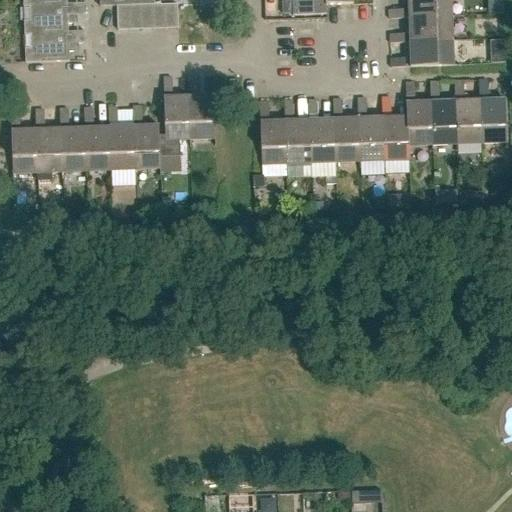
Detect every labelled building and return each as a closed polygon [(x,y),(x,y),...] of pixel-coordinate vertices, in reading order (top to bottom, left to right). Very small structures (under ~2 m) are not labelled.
[(30,7),(66,6),(65,0),(23,0),(24,8),(30,8),(30,7)] [(353,5),(353,0),(291,0),(293,17),(327,15),(326,6),(353,5)] [(407,0),(408,19),(452,17),(451,0),(407,0)] [(30,35),(67,34),(66,25),(72,25),(72,20),(77,20),(77,16),(84,16),(84,5),(66,6),(30,7),(30,8),(30,23),(24,23),(25,36),(30,36),(30,35)] [(153,31),(165,30),(164,6),(152,7),(153,31)] [(164,6),(165,30),(178,30),(177,6),(164,6)] [(117,32),(129,31),(128,7),(116,8),(117,32)] [(129,31),(141,31),(140,7),(128,7),(129,31)] [(141,31),(153,31),(152,7),(140,7),(141,31)] [(388,20),(403,20),(403,10),(388,11),(388,20)] [(409,43),(453,42),(452,17),(408,19),(409,43)] [(30,35),(30,36),(31,50),(25,51),(25,64),(69,62),(69,53),(73,53),(73,48),(78,48),(78,44),(85,44),(85,33),(67,34),(30,35)] [(389,44),(404,44),(404,35),(389,35),(389,44)] [(503,41),(490,41),(490,51),(503,50),(503,41)] [(453,42),(409,43),(410,68),(454,67),(454,66),(453,42)] [(390,69),(405,68),(404,60),(390,60),(390,69)] [(187,93),(196,93),(195,78),(187,78),(187,93)] [(163,94),(172,93),(172,79),(162,79),(163,94)] [(480,101),(482,145),(506,144),(505,100),(489,101),(488,94),(487,94),(487,81),(478,81),(479,101),(480,101)] [(454,82),(454,97),(455,102),(457,146),(482,145),(480,101),(479,101),(464,102),(463,82),(454,82)] [(430,98),(439,97),(438,83),(430,83),(430,98)] [(406,99),(414,98),(414,84),(405,84),(406,99)] [(164,98),(165,137),(159,137),(159,159),(179,159),(178,142),(190,141),(188,97),(164,98)] [(188,97),(190,141),(215,141),(213,97),(188,97)] [(381,113),(390,113),(390,98),(381,98),(381,113)] [(357,114),(366,114),(365,99),(357,99),(357,114)] [(333,115),(342,115),(341,100),(333,100),(333,115)] [(308,117),(317,116),(316,102),(307,102),(308,117)] [(433,147),(457,146),(455,102),(431,103),(433,147)] [(259,119),(268,118),(268,103),(259,104),(259,119)] [(284,117),(292,117),(292,103),(283,103),(284,117)] [(409,148),(433,147),(431,103),(406,104),(406,118),(407,118),(408,148),(409,148)] [(133,123),(142,122),(141,108),(132,108),(133,123)] [(108,123),(117,123),(117,109),(108,109),(108,123)] [(59,125),(68,125),(68,110),(59,111),(59,125)] [(84,124),(93,124),(92,110),(83,110),(84,124)] [(35,131),(36,131),(38,175),(38,182),(52,182),(52,174),(62,174),(61,130),(44,131),(44,111),(34,111),(35,131)] [(11,127),(20,126),(19,112),(10,112),(11,127)] [(409,162),(409,148),(408,148),(407,118),(406,118),(383,119),(384,163),(409,162)] [(360,163),(384,163),(383,119),(358,120),(360,163)] [(336,164),(334,120),(310,121),(311,165),(336,164)] [(336,164),(360,163),(358,120),(334,120),(336,164)] [(311,165),(310,121),(285,122),(287,166),(311,165)] [(262,167),(287,166),(285,122),(260,123),(262,167)] [(134,128),(135,172),(160,171),(159,159),(159,137),(158,127),(134,128)] [(111,173),(135,172),(134,128),(109,129),(111,173)] [(62,174),(86,173),(85,129),(61,130),(62,174)] [(86,173),(111,173),(109,129),(85,129),(86,173)] [(13,176),(38,175),(36,131),(35,131),(11,132),(13,176)] [(323,204),(313,204),(313,213),(323,213),(323,204)] [(343,502),(361,501),(361,484),(343,484),(343,502)] [(240,490),(223,488),(221,505),(238,507),(240,490)]
